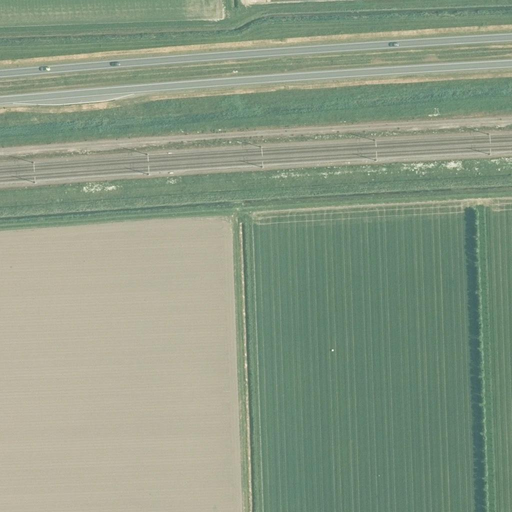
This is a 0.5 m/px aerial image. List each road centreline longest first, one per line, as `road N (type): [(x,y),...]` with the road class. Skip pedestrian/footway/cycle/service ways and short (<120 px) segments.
road 1 (trunk): [(0,102),(511,65)]
road 2 (trunk): [(511,39),(0,75)]
road 3 (track): [(0,153),(511,120)]
road 4 (track): [(243,511),(234,221)]
